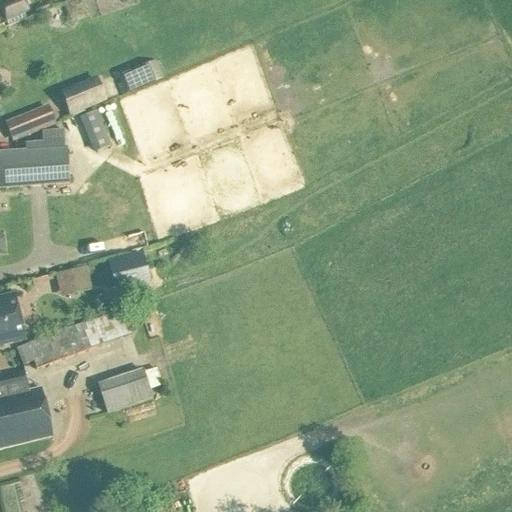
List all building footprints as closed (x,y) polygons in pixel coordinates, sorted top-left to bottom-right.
[(6,0),(15,20),(29,13),(23,0),(6,0)] [(94,0),(100,15),(137,0),(94,0)] [(121,77),(130,95),(155,83),(147,66),(121,77)] [(96,79),(59,94),(69,119),(106,104),(96,79)] [(47,108),(4,125),(12,145),(55,128),(54,124),(59,122),(55,113),(50,115),(47,108)] [(95,113),(82,119),(96,153),(110,148),(95,113)] [(0,191),(69,187),(69,184),(65,139),(63,139),(63,132),(41,135),(42,144),(24,145),(25,153),(0,155),(0,191)] [(7,238),(0,238),(0,254),(8,254),(7,238)] [(150,285),(144,262),(142,253),(107,262),(115,294),(150,285)] [(70,273),(58,276),(54,277),(57,289),(60,288),(73,285),(89,281),(86,269),(70,273)] [(0,344),(23,339),(12,294),(0,296),(0,344)] [(15,350),(21,368),(33,364),(35,372),(131,336),(125,319),(115,322),(112,314),(15,350)] [(141,372),(96,387),(106,415),(151,401),(148,392),(162,388),(156,370),(143,375),(141,372)] [(29,392),(24,372),(0,377),(0,448),(51,436),(39,390),(29,392)]
